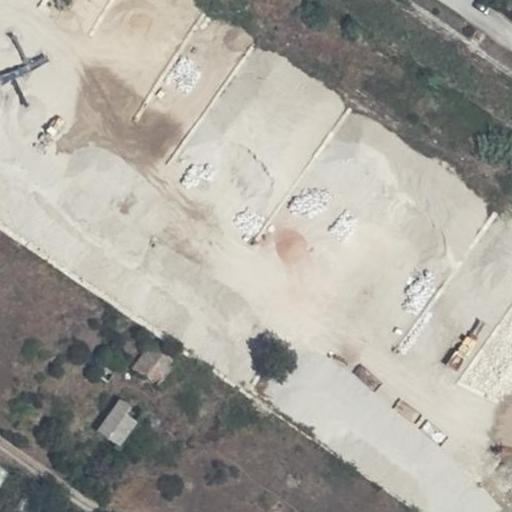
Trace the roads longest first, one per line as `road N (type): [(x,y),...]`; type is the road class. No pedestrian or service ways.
road 1 (unknown): [(63,0),(140,54),(314,148),(397,210),(511,335)]
road 2 (track): [(0,443),(107,511)]
